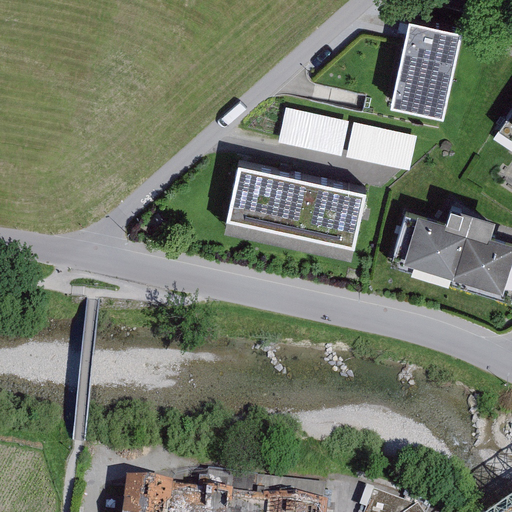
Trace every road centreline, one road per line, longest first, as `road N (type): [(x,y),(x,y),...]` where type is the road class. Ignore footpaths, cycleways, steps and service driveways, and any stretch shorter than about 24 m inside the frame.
road 1 (unclassified): [(511,363),(408,325),(80,254)]
road 2 (residential): [(80,254),(364,0)]
